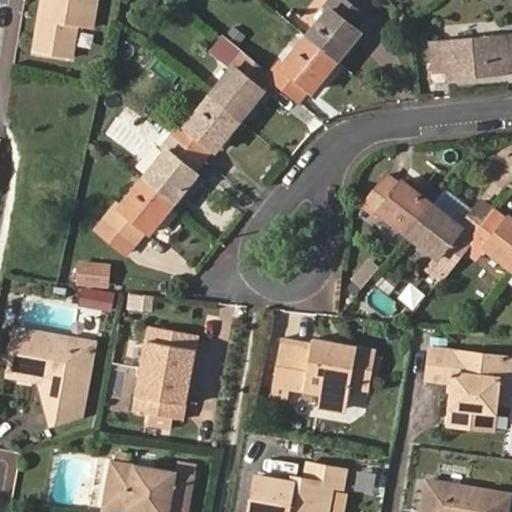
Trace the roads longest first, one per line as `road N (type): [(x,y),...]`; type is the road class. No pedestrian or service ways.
road 1 (residential): [(339,143),(257,230),(255,280),(290,292),(309,287),(318,277),(321,192)]
road 2 (residential): [(511,111),(339,143)]
road 3 (unknown): [(394,511),(423,392)]
